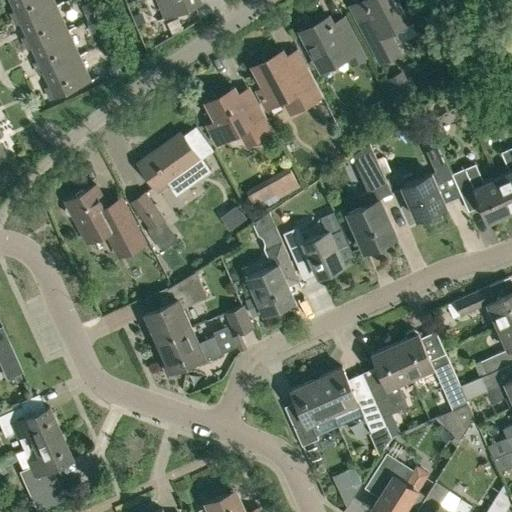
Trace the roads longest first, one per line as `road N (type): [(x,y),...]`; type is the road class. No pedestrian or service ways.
road 1 (residential): [(222,430),(255,353),(445,265),(511,248)]
road 2 (residential): [(222,430),(92,378),(41,268),(32,255),(0,244)]
road 3 (residential): [(59,149),(255,3)]
road 4 (residential): [(311,511),(273,447),(222,430)]
